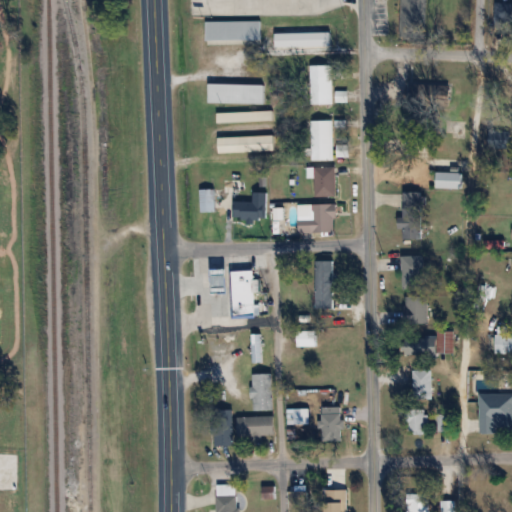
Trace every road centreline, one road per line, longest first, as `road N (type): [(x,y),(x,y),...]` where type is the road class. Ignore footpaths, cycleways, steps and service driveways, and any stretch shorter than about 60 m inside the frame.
road 1 (residential): [(460,511),(479,0)]
road 2 (primary): [(170,511),(152,0)]
road 3 (tertiary): [(374,511),(359,0)]
road 4 (residential): [(511,458),(171,465)]
road 5 (residential): [(367,244),(163,252)]
road 6 (residential): [(511,56),(360,54)]
